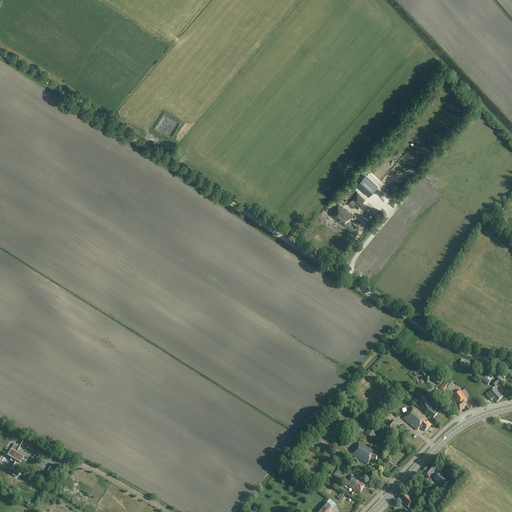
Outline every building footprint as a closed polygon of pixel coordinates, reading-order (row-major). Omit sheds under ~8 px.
[(178,119),(167,120),(167,126),(170,126),(170,131),(174,131),(174,128),(178,128),(178,119)] [(353,181),(369,194),(378,182),(362,169),(353,181)] [(357,193),(349,203),(353,206),(354,204),(359,208),(368,197),(362,192),(360,195),(357,193)] [(345,226),(352,232),(356,227),(349,221),(353,216),(338,204),(332,211),(334,212),(330,216),(344,227),(345,226)] [(459,366),(469,369),(471,363),(461,359),(459,366)] [(443,380),(429,372),(426,376),(440,385),(443,380)] [(484,378),(477,373),(474,377),(487,386),(493,378),(487,374),(484,378)] [(450,385),(457,388),(460,380),(453,377),(450,385)] [(443,385),(436,395),(440,398),(447,388),(443,385)] [(493,399),(496,403),(503,397),(494,388),(486,395),(491,401),(493,399)] [(449,396),(454,404),(465,397),(461,392),(459,390),(449,396)] [(454,404),(460,411),(467,406),(465,404),(468,401),(465,397),(454,404)] [(413,408),(403,419),(417,431),(420,428),(425,432),(430,425),(426,421),(427,420),(413,408)] [(431,409),(426,414),(433,420),(439,413),(434,410),(433,411),(431,409)] [(397,426),(397,425),(393,421),(388,427),(386,425),(385,427),(388,430),(392,433),(397,426)] [(368,428),(365,434),(374,439),(377,433),(368,428)] [(358,443),(351,456),(367,465),(370,459),(375,462),(382,449),(378,447),(378,448),(375,446),(374,448),(377,450),(375,453),(358,443)] [(28,449),(35,453),(38,447),(31,444),(28,449)] [(28,457),(17,451),(19,448),(14,446),(8,456),(13,459),(12,460),(15,462),(16,461),(20,463),(23,458),(26,459),(28,457)] [(53,475),(57,468),(52,465),(48,472),(53,475)] [(333,476),(337,479),(345,469),(341,465),(333,476)] [(424,474),(428,478),(436,469),(432,465),(424,474)] [(449,482),(439,474),(434,480),(443,488),(449,482)] [(345,485),(353,490),(359,494),(365,486),(359,481),(351,475),(345,485)] [(407,496),(402,501),(405,504),(404,505),(410,510),(414,505),(412,503),(413,502),(407,496)] [(329,511),(333,509),(326,503),(318,511),(329,511)]
